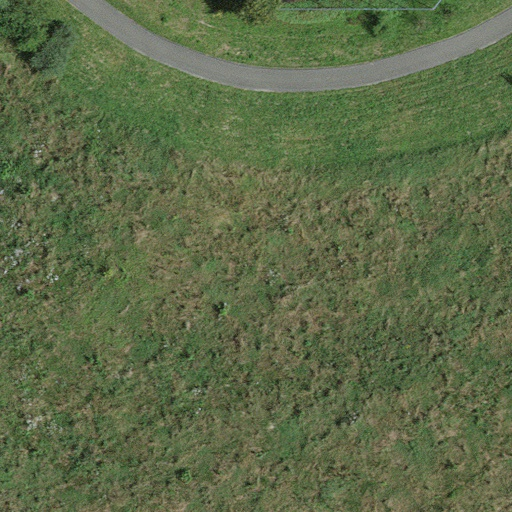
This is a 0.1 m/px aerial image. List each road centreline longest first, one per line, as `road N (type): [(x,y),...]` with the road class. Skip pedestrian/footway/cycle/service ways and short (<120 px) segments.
road 1 (motorway): [(511,155),(0,477)]
road 2 (motorway): [(128,511),(511,270)]
